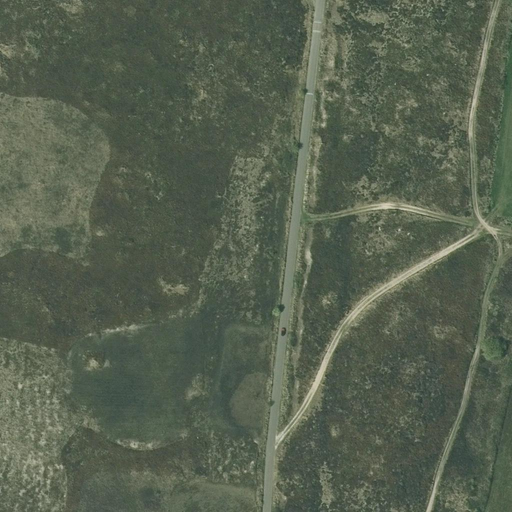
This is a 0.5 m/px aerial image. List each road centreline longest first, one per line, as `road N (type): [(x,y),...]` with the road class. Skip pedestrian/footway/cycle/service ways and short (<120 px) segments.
road 1 (unclassified): [(266,511),(319,0)]
road 2 (track): [(270,447),(318,376),(339,323),(361,301),(489,228)]
road 3 (unknown): [(428,511),(498,265),(489,228)]
road 4 (unknown): [(489,228),(474,207),(469,123),(496,0)]
road 5 (track): [(293,223),(405,206),(489,228)]
